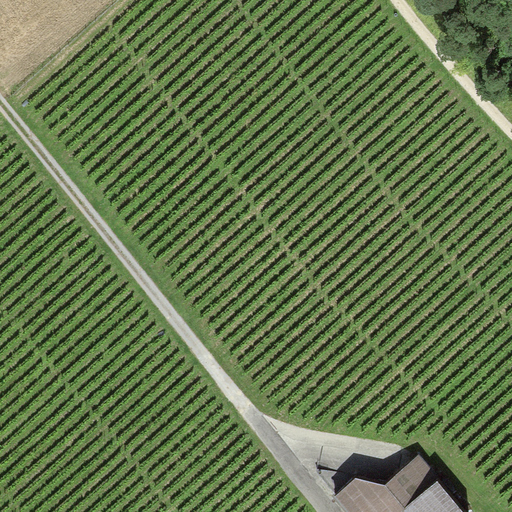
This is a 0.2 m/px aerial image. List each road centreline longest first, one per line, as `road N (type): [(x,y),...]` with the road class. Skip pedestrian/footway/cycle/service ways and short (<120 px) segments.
road 1 (track): [(324,511),(0,105)]
road 2 (track): [(511,132),(401,0)]
